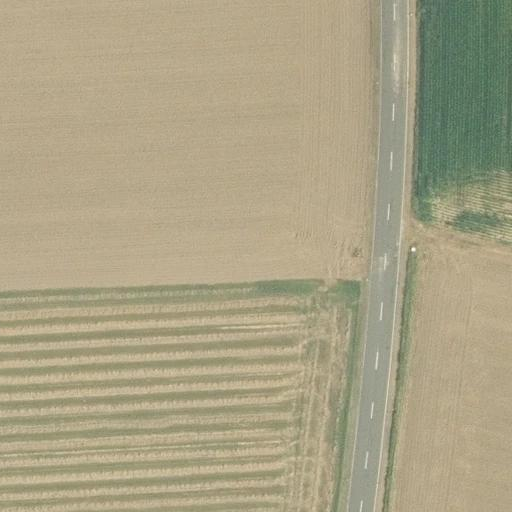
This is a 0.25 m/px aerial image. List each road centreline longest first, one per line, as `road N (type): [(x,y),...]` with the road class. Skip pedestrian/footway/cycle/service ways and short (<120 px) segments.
road 1 (tertiary): [(392,0),(388,243),(361,511)]
road 2 (track): [(388,243),(511,274)]
